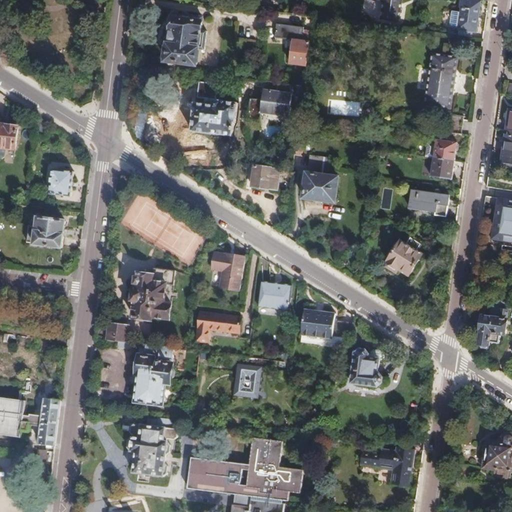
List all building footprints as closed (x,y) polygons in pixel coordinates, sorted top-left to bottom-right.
[(378,0),(386,1),(384,18),(400,21),(403,0),(378,0)] [(459,29),(461,29),(474,31),(478,31),(482,0),(481,0),(461,0),(461,7),(462,7),(461,15),(459,27),(459,29)] [(450,26),(459,27),(461,15),(452,13),(450,26)] [(203,18),(190,17),(190,20),(175,17),(174,30),(168,29),(166,46),(171,46),(169,61),(198,64),(200,50),(205,50),(207,33),(202,32),(204,21),(203,21),(203,18)] [(309,66),(314,31),(306,30),(306,27),(279,24),(276,38),(295,41),(292,64),(309,66)] [(460,35),(473,37),(474,31),(461,29),(460,35)] [(434,53),(426,105),(452,108),(460,56),(434,53)] [(200,81),(198,97),(209,99),(208,104),(195,103),(193,117),(195,117),(193,131),(212,134),(213,133),(233,136),(235,122),(236,122),(238,103),(217,100),(219,83),(200,81)] [(292,106),(295,85),(280,83),(280,91),(267,90),(266,99),(254,98),(250,121),(263,123),(265,113),(291,116),(292,111),(293,111),(294,107),(292,106)] [(447,132),(463,135),(465,115),(450,113),(447,132)] [(49,123),(40,118),(38,136),(47,137),(49,123)] [(1,126),(0,135),(0,150),(7,151),(17,152),(21,129),(1,126)] [(511,130),(509,130),(506,151),(503,150),(501,163),(511,164),(511,130)] [(436,158),(456,160),(458,142),(438,139),(436,158)] [(306,195),(339,200),(342,175),(330,173),(332,155),(312,153),(306,195)] [(453,179),(456,160),(436,158),(433,176),(453,179)] [(256,162),(252,186),(278,190),(281,166),(256,162)] [(72,196),(75,172),(56,170),(55,176),(51,175),(50,178),(53,179),(52,184),(53,185),(52,194),(72,196)] [(414,189),(412,207),(437,211),(437,214),(448,216),(451,195),(414,189)] [(511,200),(486,197),(485,206),(499,208),(494,240),(511,241),(511,200)] [(66,222),(39,218),(38,227),(31,226),(29,242),(36,243),(36,245),(63,248),(66,222)] [(437,228),(435,235),(446,236),(447,229),(437,228)] [(403,240),(390,261),(392,263),(390,266),(397,271),(400,267),(411,275),(424,254),(419,250),(423,244),(413,237),(409,244),(403,240)] [(248,257),(218,253),(216,272),(225,272),(224,288),(245,290),(248,257)] [(144,319),(154,320),(154,318),(172,320),(173,305),(166,304),(168,285),(176,286),(177,271),(156,269),(155,276),(140,274),(139,278),(139,284),(139,285),(138,292),(135,292),(135,294),(134,301),(137,301),(134,318),(140,319),(144,319)] [(293,287),(263,283),(260,308),(290,312),(293,287)] [(511,301),(493,298),(491,316),(484,315),(480,343),(481,343),(481,346),(481,347),(487,348),(489,347),(489,345),(491,345),(491,342),(500,343),(502,334),(506,334),(511,301)] [(337,338),(351,340),(355,340),(357,325),(339,323),(339,316),(308,312),(305,337),(336,341),(337,338)] [(246,318),(206,314),(202,343),(214,344),(215,332),(244,335),(246,318)] [(112,325),(110,341),(127,343),(128,333),(129,327),(112,325)] [(127,343),(137,345),(138,339),(134,339),(134,334),(128,333),(127,343)] [(0,334),(0,384),(21,387),(26,394),(24,403),(0,399),(0,434),(23,438),(24,432),(31,433),(32,427),(32,424),(30,424),(31,417),(26,416),(28,403),(36,404),(40,374),(43,356),(34,355),(37,339),(20,337),(19,344),(18,348),(8,347),(9,343),(9,335),(0,334)] [(149,346),(141,345),(140,357),(141,357),(147,357),(149,346)] [(147,357),(141,357),(139,376),(140,376),(140,378),(139,386),(137,404),(164,407),(168,386),(172,386),(173,379),(176,377),(177,372),(174,371),(175,365),(173,365),(175,349),(149,346),(147,357)] [(371,355),(369,353),(362,352),(358,355),(355,385),(379,389),(385,383),(385,379),(382,375),(380,374),(381,361),(370,359),(371,355)] [(373,355),(371,355),(370,359),(381,361),(382,361),(385,359),(386,355),(384,353),(376,352),(373,354),(373,355)] [(264,367),(239,364),(236,396),(260,399),(264,367)] [(315,367),(292,364),(292,368),(302,372),(314,373),(315,367)] [(60,417),(62,401),(54,401),(54,399),(50,398),(49,400),(48,400),(45,419),(44,428),(42,444),(57,446),(60,417)] [(326,408),(322,399),(317,402),(320,410),(326,408)] [(44,428),(45,419),(31,417),(30,424),(32,424),(32,427),(44,428)] [(176,421),(147,418),(147,426),(134,425),(132,427),(131,433),(135,437),(134,439),(130,441),(129,450),(131,453),(137,454),(135,474),(162,477),(163,475),(166,475),(167,467),(164,465),(165,455),(169,454),(170,446),(167,443),(168,439),(174,440),(178,438),(179,432),(175,430),(176,421)] [(406,418),(403,421),(402,429),(404,432),(412,433),(415,431),(416,423),(414,420),(406,418)] [(511,432),(510,432),(507,435),(507,437),(504,436),(503,442),(501,442),(501,440),(496,440),(496,441),(492,441),(492,443),(489,443),(487,444),(486,449),(487,450),(490,451),(489,455),(487,455),(484,457),(484,461),(485,462),(488,463),(488,466),(500,467),(499,471),(501,475),(511,476),(511,475),(511,432)] [(237,499),(283,506),(285,492),(301,494),(305,471),(281,468),(285,443),(255,439),(251,464),(248,487),(241,486),(244,468),(195,461),(192,485),(238,491),(237,499)] [(383,453),(364,450),(362,465),(383,469),(394,470),(392,484),(411,487),(412,487),(418,450),(405,448),(405,443),(399,442),(397,451),(383,448),(383,453)] [(283,506),(237,499),(234,511),(283,511),(284,506),(283,506)]
